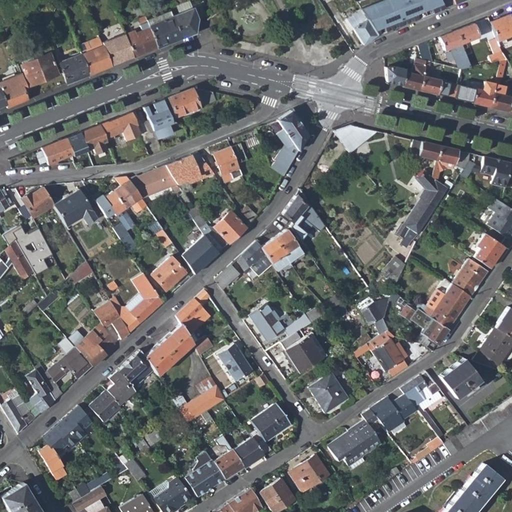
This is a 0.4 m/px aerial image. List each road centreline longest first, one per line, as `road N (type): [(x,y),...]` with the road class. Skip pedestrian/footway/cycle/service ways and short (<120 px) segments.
road 1 (residential): [(280,83),(267,115),(138,167),(0,182)]
road 2 (residential): [(0,136),(165,72),(233,71),(280,83)]
road 3 (residential): [(511,247),(443,351),(317,435)]
road 4 (residential): [(20,445),(203,276)]
road 5 (residential): [(203,276),(274,210),(338,96)]
road 6 (residential): [(317,435),(203,276)]
road 7 (residential): [(338,96),(368,54),(497,0)]
road 8 (residential): [(338,96),(511,137)]
road 9 (residential): [(317,435),(195,511)]
